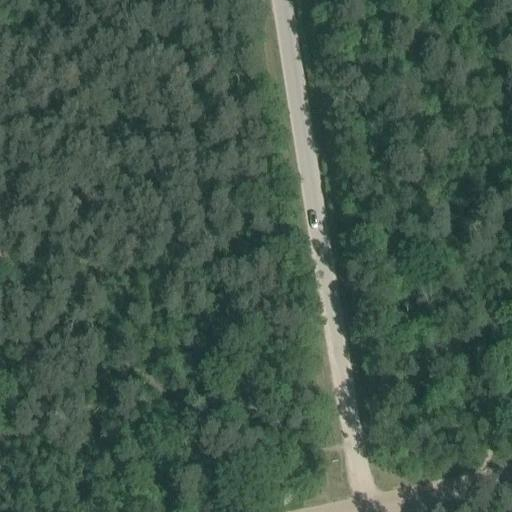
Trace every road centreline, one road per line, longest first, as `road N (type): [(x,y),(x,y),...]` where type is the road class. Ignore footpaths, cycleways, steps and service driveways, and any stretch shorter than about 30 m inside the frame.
road 1 (unclassified): [(283,0),(365,511)]
road 2 (track): [(511,397),(455,414),(351,423)]
road 3 (unknown): [(357,511),(511,484)]
